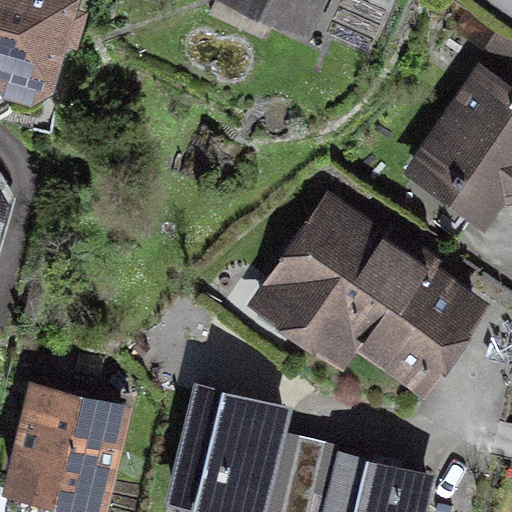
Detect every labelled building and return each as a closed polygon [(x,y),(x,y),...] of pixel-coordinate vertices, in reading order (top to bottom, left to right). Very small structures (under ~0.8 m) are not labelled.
[(70,3),(60,0),(0,0),(0,65),(5,68),(3,78),(9,90),(32,97),(47,88),(70,3)] [(319,0),(225,0),(302,36),(319,0)] [(511,39),(509,37),(499,51),(511,60),(511,39)] [(511,90),(485,73),(400,196),(455,235),(473,209),(482,215),(503,186),(508,190),(511,189),(511,90)] [(477,304),(332,205),(274,291),(307,313),(299,324),(340,352),(353,334),(424,382),(477,304)] [(258,511),(284,408),(204,388),(177,498),(232,511),(258,511)] [(125,411),(38,390),(15,486),(102,508),(125,411)] [(418,511),(427,477),(348,457),(334,511),(418,511)] [(309,511),(316,491),(288,483),(280,511),(309,511)]
